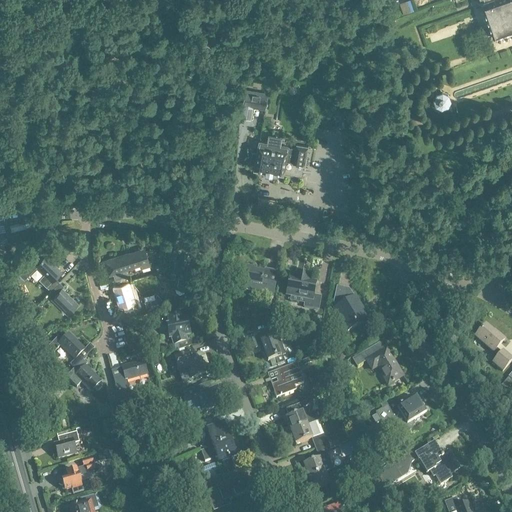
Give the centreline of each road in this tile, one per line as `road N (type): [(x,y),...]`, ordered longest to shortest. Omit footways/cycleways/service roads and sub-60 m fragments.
road 1 (residential): [(285,511),(219,331),(221,223)]
road 2 (residential): [(511,488),(410,321),(409,262)]
road 3 (unclassified): [(0,224),(114,212),(221,223)]
road 4 (unclassified): [(221,223),(409,262)]
road 5 (primary): [(33,511),(0,389)]
